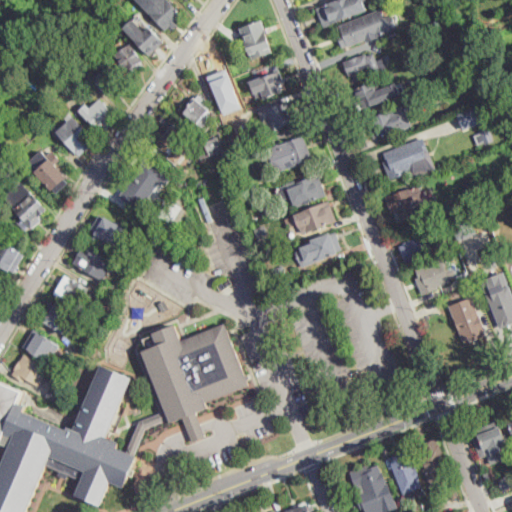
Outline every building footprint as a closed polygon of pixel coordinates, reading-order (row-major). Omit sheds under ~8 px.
[(139,0),(166,29),(171,24),(174,27),(181,21),(176,17),(182,12),(170,0),(139,0)] [(364,0),(368,10),(325,27),(322,20),(321,17),(318,9),(340,0),(364,0)] [(366,15),(370,26),(373,25),(374,27),(377,34),(345,47),(341,39),(340,37),(339,33),(343,31),(340,25),(366,15)] [(125,26),(151,54),(165,42),(151,26),(147,30),(135,16),(125,26)] [(263,20),(266,28),(268,27),(269,30),(269,32),(266,33),(267,34),(274,53),(269,55),(253,61),(246,40),(241,28),(263,20)] [(138,68),(130,74),(124,66),(116,54),(120,52),(126,47),(132,43),(135,46),(144,60),(142,61),(139,63),(136,65),(138,68)] [(368,52),(369,55),(376,53),(379,61),(383,59),(385,58),(389,69),(389,70),(357,82),(354,74),(349,76),(344,61),(368,52)] [(116,90),(109,95),(95,79),(109,66),(123,83),(117,88),(116,90)] [(284,90),(259,101),(251,82),(261,78),(281,69),(281,70),(285,79),(286,81),(286,83),(282,85),(284,90)] [(228,84),(222,86),(219,80),(225,77),(228,84)] [(437,84),(430,87),(428,81),(435,78),(437,84)] [(375,82),(377,86),(380,85),(384,96),(380,97),(382,102),(381,102),(361,110),(357,101),(360,100),(360,98),(359,96),(356,89),(375,82)] [(499,96),(492,97),(491,89),(498,89),(499,96)] [(101,98),(116,115),(112,118),(115,122),(107,129),(105,126),(99,132),(81,112),(89,105),(91,107),(101,98)] [(210,121),(204,129),(185,113),(194,103),(196,100),(197,98),(209,109),(210,110),(207,113),(210,115),(208,119),(210,121)] [(289,104),(293,116),(296,115),(298,121),(282,128),(283,130),(273,133),(273,132),(268,120),(264,122),(261,113),(288,102),(289,104)] [(400,130),(401,131),(398,132),(397,131),(375,139),(373,132),(371,133),(371,131),(370,128),(369,127),(371,127),(368,120),(392,111),(391,110),(412,102),(416,113),(417,118),(411,120),(410,120),(412,124),(412,125),(400,130)] [(53,112),(43,121),(35,112),(45,103),(53,112)] [(466,129),(460,115),(481,106),(487,121),(466,129)] [(97,141),(80,156),(57,132),(68,121),(66,119),(71,114),(97,141)] [(188,148),(190,150),(189,151),(183,158),(174,150),(171,149),(168,153),(157,144),(170,128),(172,124),(174,122),(184,130),(186,131),(185,132),(182,136),(189,142),(187,145),(186,146),(188,148)] [(266,136),(255,140),(253,137),(252,133),(253,133),(256,132),(254,127),(261,124),(266,136)] [(495,140),(486,143),(486,141),(478,143),(476,135),(482,133),(481,128),(490,125),(495,140)] [(310,148),(314,158),(280,171),(277,172),(275,164),(284,161),(282,155),(278,157),(276,151),(270,154),(268,149),(275,147),(306,135),(310,146),(310,148)] [(225,152),(202,161),(196,145),(217,137),(218,136),(219,138),(225,152)] [(411,143),(415,153),(426,149),(426,152),(428,156),(429,160),(414,165),(413,166),(414,169),(412,169),(407,171),(408,174),(390,180),(386,168),(386,167),(384,161),(388,160),(386,154),(386,152),(411,143)] [(42,150),(48,157),(55,151),(62,160),(57,165),(68,177),(66,179),(69,183),(58,193),(55,189),(52,191),(35,173),(37,171),(29,162),(42,150)] [(11,158),(7,162),(2,157),(7,153),(11,158)] [(174,176),(166,187),(160,182),(147,200),(153,204),(146,215),(120,197),(132,180),(134,176),(148,157),(173,175),(174,176)] [(22,177),(20,179),(11,168),(10,167),(16,162),(26,174),(25,174),(22,177)] [(209,173),(205,175),(201,169),(206,167),(209,173)] [(229,174),(223,177),(220,169),(226,167),(229,174)] [(303,205),(291,210),(289,205),(294,203),(291,195),(289,189),(288,187),(308,179),(320,174),(321,176),(324,184),(325,186),(329,195),(303,205)] [(430,211),(403,222),(402,220),(400,216),(399,211),(395,213),(393,214),(393,212),(390,206),(387,198),(419,185),(422,193),(428,206),(430,211)] [(27,186),(47,210),(41,215),(44,218),(41,221),(39,222),(31,229),(28,231),(26,233),(17,222),(22,218),(7,200),(19,190),(21,192),(27,186)] [(338,221),(309,232),(308,230),(301,214),(301,213),(306,211),(330,201),(331,203),(333,206),(338,221)] [(134,237),(126,251),(109,241),(106,246),(94,239),(97,233),(91,229),(93,227),(94,224),(100,213),(128,229),(125,233),(134,237)] [(473,237),(470,213),(455,214),(458,238),(473,237)] [(196,231),(189,245),(173,236),(174,232),(180,222),(183,223),(196,231)] [(269,233),(258,237),(255,228),(266,225),(269,233)] [(333,257),(303,269),(297,252),(308,248),(306,242),(315,239),(337,231),(339,235),(340,238),(344,250),(339,252),(340,253),(340,255),(334,257),(333,257)] [(435,255),(413,264),(412,261),(407,263),(404,256),(403,254),(401,247),(405,245),(405,244),(404,243),(427,234),(428,238),(432,247),(435,255)] [(26,255),(18,268),(17,270),(15,273),(0,263),(0,238),(10,245),(26,255)] [(115,261),(103,281),(74,263),(79,255),(80,253),(86,243),(115,261)] [(446,258),(450,269),(453,268),(456,276),(450,278),(452,282),(422,293),(419,287),(417,282),(416,278),(421,276),(418,270),(418,269),(444,259),(446,258)] [(125,272),(121,269),(127,259),(131,262),(125,272)] [(289,278),(276,283),(271,270),(284,266),(289,278)] [(473,283),(462,287),(459,279),(458,277),(469,272),(473,283)] [(98,293),(94,300),(104,306),(99,314),(88,308),(72,298),(69,302),(55,294),(60,284),(63,280),(66,274),(97,293),(98,293)] [(501,280),(504,288),(509,286),(511,285),(511,287),(511,323),(501,328),(492,306),(488,297),(488,295),(494,293),(493,290),(495,289),(497,288),(494,282),(496,282),(501,280)] [(471,296),(469,290),(476,288),(479,294),(471,296)] [(486,336),(476,340),(474,341),(471,342),(470,338),(464,340),(456,319),(455,317),(451,306),(456,304),(457,304),(460,302),(461,302),(464,301),(465,301),(468,299),(469,299),(472,298),(473,298),(482,323),(487,336),(486,336)] [(170,308),(162,312),(158,303),(165,299),(170,308)] [(73,328),(68,336),(41,319),(44,314),(45,312),(51,302),(74,315),(68,324),(73,328)] [(251,385),(226,321),(183,338),(177,323),(155,332),(159,344),(142,350),(166,411),(170,420),(171,422),(184,417),(197,412),(209,407),(207,402),(251,385)] [(60,347),(57,353),(52,350),(46,360),(24,348),(32,333),(33,332),(35,329),(62,344),(60,347)] [(51,370),(41,387),(16,371),(26,354),(51,370)] [(121,405),(108,437),(109,438),(114,440),(120,442),(117,448),(128,452),(135,455),(137,456),(132,469),(135,470),(136,470),(135,472),(134,476),(133,477),(130,476),(124,489),(111,483),(102,506),(77,495),(87,472),(52,457),(51,459),(28,511),(0,511),(0,470),(1,468),(10,447),(4,445),(3,444),(1,448),(0,447),(0,381),(24,392),(19,403),(28,406),(26,412),(68,430),(69,426),(75,429),(102,365),(133,378),(124,398),(121,405)] [(68,396),(64,402),(60,400),(59,403),(47,395),(54,384),(66,391),(64,394),(68,396)] [(170,420),(166,411),(141,421),(128,452),(135,455),(147,429),(170,420)] [(193,440),(190,432),(184,417),(197,412),(203,426),(206,435),(193,440)] [(485,458),(482,459),(482,458),(474,438),(481,435),(479,429),(500,421),(507,441),(510,448),(495,454),(485,458)] [(439,483),(432,486),(416,446),(425,443),(428,442),(438,438),(453,478),(441,483),(439,483)] [(409,450),(416,468),(417,468),(421,478),(420,478),(426,494),(407,502),(399,480),(390,457),(391,457),(392,457),(399,454),(401,453),(409,450)] [(370,465),(371,468),(379,465),(385,482),(386,485),(390,484),(397,501),(387,505),(373,510),(367,511),(361,494),(365,492),(364,491),(362,485),(357,487),(356,486),(351,472),(363,467),(365,466),(370,465)] [(511,475),(511,485),(503,489),(499,479),(505,477),(505,476),(509,474),(510,476),(511,475)] [(460,496),(453,499),(449,492),(456,488),(460,496)] [(286,510),(286,511),(312,511),(309,503),(286,510)]
